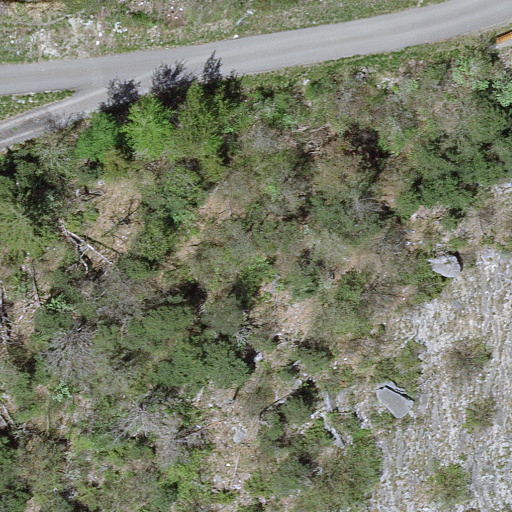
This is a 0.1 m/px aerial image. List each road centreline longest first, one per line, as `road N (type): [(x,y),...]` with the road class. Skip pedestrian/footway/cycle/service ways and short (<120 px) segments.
road 1 (residential): [(489,0),(417,28),(150,73)]
road 2 (track): [(150,73),(0,82)]
